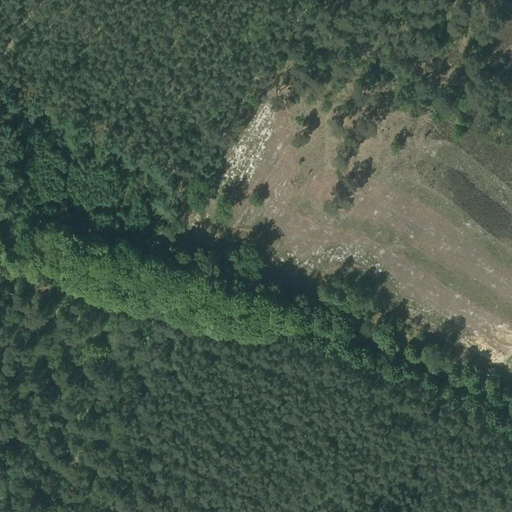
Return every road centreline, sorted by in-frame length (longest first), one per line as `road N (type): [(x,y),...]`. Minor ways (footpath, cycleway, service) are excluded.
road 1 (unclassified): [(511,412),(380,349),(0,231)]
road 2 (unknown): [(313,0),(202,176),(0,76)]
